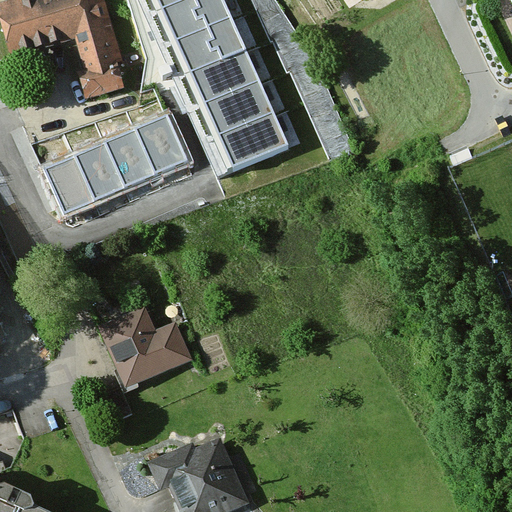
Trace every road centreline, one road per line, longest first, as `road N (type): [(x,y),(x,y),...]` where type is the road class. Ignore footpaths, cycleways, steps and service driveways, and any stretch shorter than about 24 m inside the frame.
road 1 (residential): [(59,370),(63,293),(41,213),(0,128)]
road 2 (residential): [(121,511),(59,370)]
road 3 (residential): [(440,0),(493,112)]
